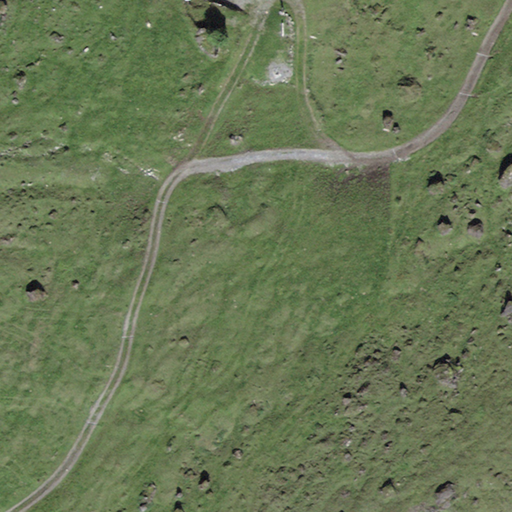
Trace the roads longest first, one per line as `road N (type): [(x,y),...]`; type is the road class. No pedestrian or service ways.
road 1 (track): [(511,0),(444,125),(420,143),(388,156),(295,152),(192,164),(172,178),(106,396),(69,463),(12,511)]
road 2 (track): [(192,164),(266,0)]
road 3 (track): [(295,0),(302,96),(315,129),(339,156)]
